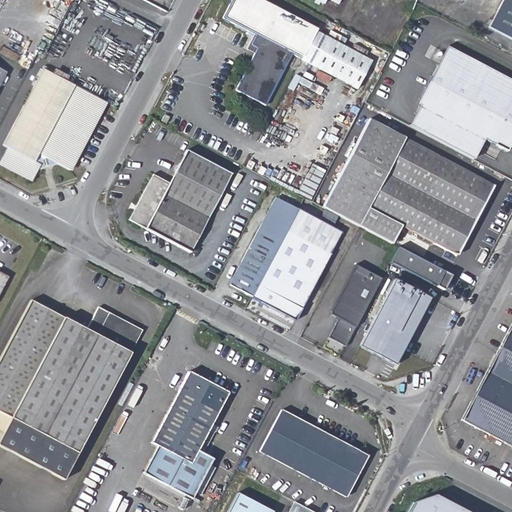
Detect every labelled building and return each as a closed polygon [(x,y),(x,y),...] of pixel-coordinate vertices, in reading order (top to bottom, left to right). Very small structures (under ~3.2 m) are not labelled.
[(317,31),(257,0),(236,0),(226,22),(257,38),(260,39),(255,48),(261,52),(258,58),(239,94),(269,110),(296,58),(300,60),(300,61),(356,89),(371,62),(316,33),(317,31)] [(511,0),(502,0),(487,28),(511,40),(511,0)] [(260,39),(257,38),(250,53),(258,58),(261,52),(255,48),(260,39)] [(484,141),(506,154),(511,144),(511,82),(449,49),(418,106),(421,107),(416,117),(445,133),(451,123),(484,141)] [(56,162),(69,169),(103,101),(42,68),(2,146),(9,149),(1,164),(32,180),(37,169),(56,162)] [(161,119),(166,121),(170,115),(164,112),(161,119)] [(473,161),(484,141),(451,123),(445,133),(416,117),(411,126),(473,161)] [(367,121),(322,208),(359,228),(391,244),(400,227),(455,256),(492,186),(367,121)] [(127,221),(189,253),(229,175),(185,152),(168,183),(151,175),(127,221)] [(229,286),(251,298),(298,210),(276,198),(229,286)] [(341,233),(298,210),(251,298),(295,321),(341,233)] [(388,262),(443,291),(450,276),(396,247),(388,262)] [(355,266),(329,315),(338,319),(328,338),(345,347),(381,280),(355,266)] [(395,364),(429,299),(394,281),(360,347),(395,364)] [(31,301),(0,360),(0,412),(10,418),(63,318),(31,301)] [(96,335),(63,318),(10,418),(0,412),(0,446),(62,480),(77,453),(141,332),(108,314),(96,335)] [(511,322),(460,421),(511,447),(511,322)] [(143,474),(189,499),(212,460),(197,452),(228,394),(188,372),(150,443),(157,447),(143,474)] [(259,452),(345,498),(367,456),(281,411),(259,452)] [(237,492),(226,511),(271,511),(272,510),(237,492)] [(466,511),(434,495),(412,503),(406,511),(466,511)] [(310,511),(293,503),(288,511),(310,511)]
